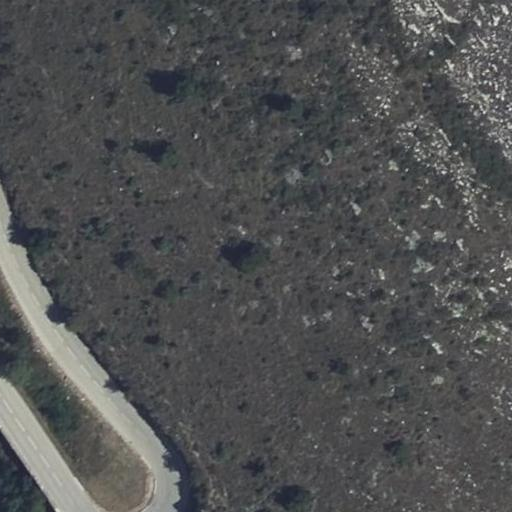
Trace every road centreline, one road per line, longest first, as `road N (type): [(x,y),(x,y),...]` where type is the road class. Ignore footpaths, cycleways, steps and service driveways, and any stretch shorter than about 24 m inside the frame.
road 1 (secondary): [(165,511),(170,488),(160,462),(57,330),(0,223)]
road 2 (secondary): [(0,390),(87,511)]
